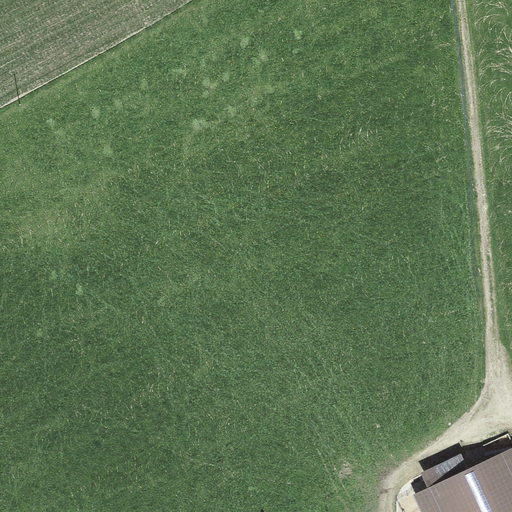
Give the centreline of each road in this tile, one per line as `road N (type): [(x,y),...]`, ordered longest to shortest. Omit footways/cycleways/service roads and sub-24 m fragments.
road 1 (track): [(499,428),(462,0)]
road 2 (track): [(511,428),(405,475),(396,511)]
